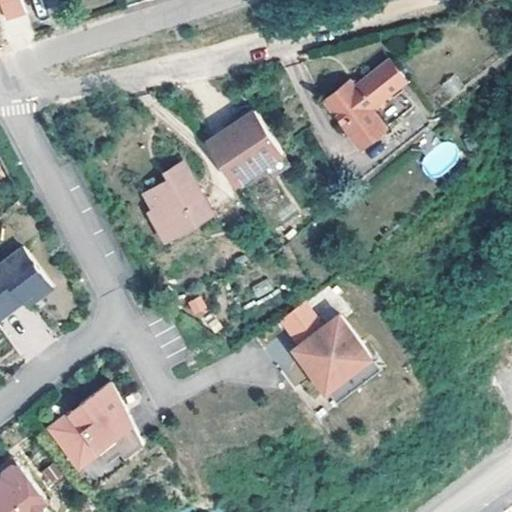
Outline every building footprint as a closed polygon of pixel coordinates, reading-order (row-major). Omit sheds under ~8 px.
[(0,0),(0,9),(4,21),(24,14),(19,0),(0,0)] [(405,75),(389,55),(371,69),(370,70),(360,78),(359,78),(355,81),(350,76),(326,96),(363,143),(387,123),(372,104),(394,85),(405,75)] [(441,87),(454,97),(465,84),(452,74),(441,87)] [(229,127),(216,137),(211,140),(240,181),(244,179),(269,160),(285,148),(257,106),(239,119),(229,127)] [(239,119),(236,115),(226,123),(229,127),(239,119)] [(422,156),(429,173),(460,161),(453,143),(422,156)] [(210,205),(177,158),(162,168),(165,173),(169,179),(160,185),(156,180),(140,191),(151,207),(146,211),(164,236),(210,205)] [(169,179),(165,173),(156,180),(160,185),(169,179)] [(23,244),(0,262),(0,314),(24,297),(35,288),(39,294),(53,283),(23,244)] [(35,288),(24,297),(28,303),(39,294),(35,288)] [(201,296),(187,302),(193,318),(208,312),(201,296)] [(281,318),(300,342),(322,325),(304,300),(281,318)] [(322,325),(300,342),(317,365),(312,369),(326,388),(371,354),(339,311),(322,325)] [(317,365),(300,342),(294,346),(312,369),(317,365)] [(371,354),(326,388),(336,401),(381,367),(371,354)] [(111,377),(50,424),(92,479),(143,440),(111,377)] [(13,455),(0,464),(0,476),(3,474),(0,470),(16,458),(13,455)] [(0,511),(29,511),(31,511),(38,511),(46,507),(47,499),(16,458),(0,470),(3,474),(0,476),(0,511)] [(54,511),(56,511),(47,499),(46,507),(38,511),(31,511),(29,511),(54,511)]
